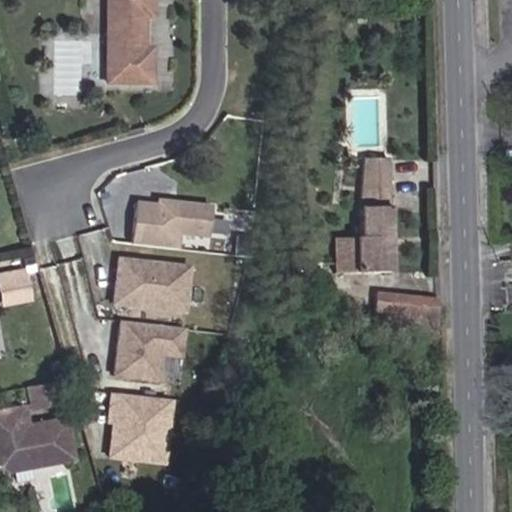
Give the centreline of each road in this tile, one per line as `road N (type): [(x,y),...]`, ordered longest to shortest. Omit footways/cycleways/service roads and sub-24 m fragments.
road 1 (tertiary): [(470,511),(457,0)]
road 2 (residential): [(212,0),(212,84),(186,134),(83,166),(58,199)]
